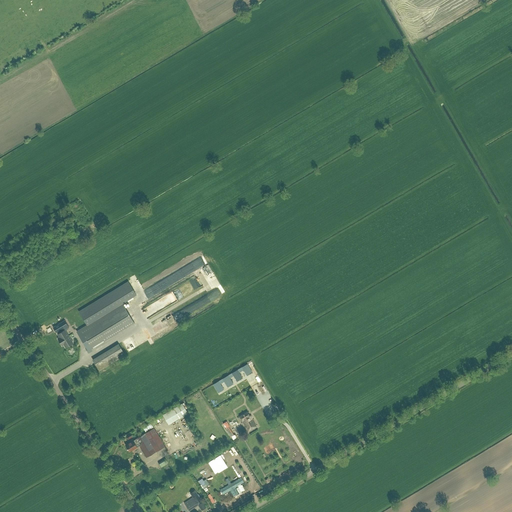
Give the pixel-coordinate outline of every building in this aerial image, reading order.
[(128,281),(79,311),(87,325),(122,304),(136,295),(128,281)] [(189,312),(212,299),(209,293),(190,304),(191,305),(187,307),(189,312)] [(122,304),(87,325),(77,331),(87,348),(86,349),(88,353),(135,324),(122,304)] [(58,334),(57,334),(59,337),(57,338),(62,346),(64,345),(65,348),(73,343),(65,329),(69,327),(65,320),(53,327),(56,332),(57,332),(58,334)] [(118,343),(92,359),(99,369),(125,354),(118,343)] [(249,374),(248,372),(251,371),(247,364),(242,367),(247,375),(249,374)] [(239,379),(239,378),(241,377),(237,370),(232,373),(237,381),(239,379)] [(225,377),(230,384),(232,383),(232,382),(234,380),(230,374),(225,377)] [(216,382),(220,390),(223,389),(222,388),(225,386),(221,379),(216,382)] [(182,403),(162,414),(168,424),(188,413),(182,403)] [(256,426),(252,418),(251,419),(247,412),(239,416),(242,420),(242,421),(248,431),(256,426)] [(145,432),(153,427),(150,421),(142,426),(145,432)] [(179,421),(175,422),(183,440),(187,438),(179,421)] [(173,425),(169,427),(174,438),(178,436),(173,425)] [(146,457),(164,446),(159,437),(162,435),(157,426),(154,428),(135,439),(136,440),(133,441),(133,440),(125,445),(129,451),(137,447),(136,446),(139,444),(146,457)] [(193,497),(184,503),(189,511),(198,505),(193,497)]
